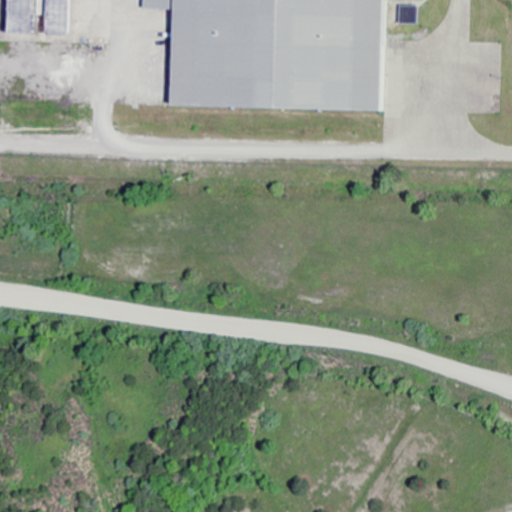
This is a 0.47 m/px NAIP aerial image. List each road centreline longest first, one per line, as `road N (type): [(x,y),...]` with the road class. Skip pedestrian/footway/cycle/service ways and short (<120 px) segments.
road 1 (residential): [(0,293),(327,335),(511,385)]
road 2 (residential): [(0,142),(511,153)]
